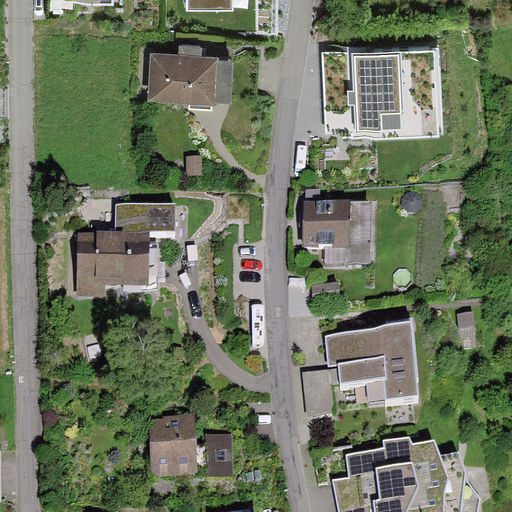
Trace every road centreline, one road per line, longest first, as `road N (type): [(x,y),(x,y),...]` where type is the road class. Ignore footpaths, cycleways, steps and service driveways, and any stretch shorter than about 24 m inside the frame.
road 1 (residential): [(300,511),(276,321),(277,184),(300,0)]
road 2 (residential): [(29,511),(20,0)]
